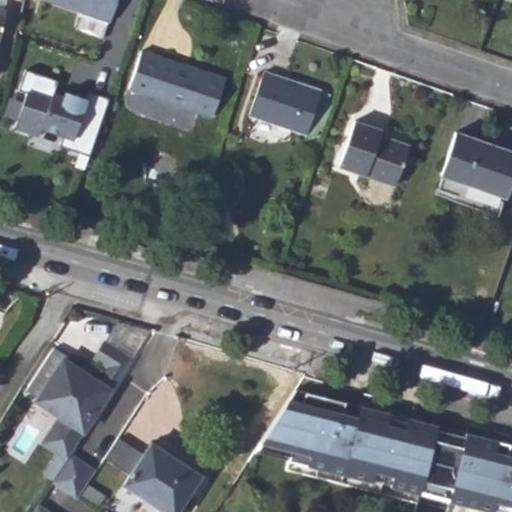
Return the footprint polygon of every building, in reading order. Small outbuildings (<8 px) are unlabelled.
[(107,21),(109,21),(116,0),(47,0),(82,12),(107,21)] [(102,36),(107,21),(82,12),(77,28),(102,36)] [(211,117),(224,79),(142,50),(129,90),(211,117)] [(59,145),(89,155),(108,99),(88,92),(86,98),(75,94),(73,100),(63,96),(54,93),(58,80),(26,69),(19,89),(27,92),(15,126),(39,134),(42,127),(62,134),(59,145)] [(306,135),(321,90),(264,70),(249,115),(306,135)] [(65,91),(63,96),(73,100),(75,94),(65,91)] [(381,133),(382,130),(354,121),(339,165),(396,186),(410,146),(380,137),(381,133)] [(455,195),(454,200),(498,216),(504,199),(506,199),(511,182),(511,151),(455,131),(440,176),(442,176),(438,188),(455,195)] [(410,146),(410,143),(381,133),(380,137),(410,146)] [(121,376),(133,359),(104,341),(92,360),(104,368),(94,384),(66,365),(64,367),(97,388),(110,368),(121,376)] [(75,447),(121,376),(110,368),(97,388),(64,367),(66,365),(70,359),(54,349),(26,392),(60,414),(64,417),(53,433),(75,447)] [(305,355),(286,350),(284,360),(303,365),(304,361),(305,355)] [(296,389),(290,399),(303,402),(306,391),(296,389)] [(303,402),(290,399),(261,441),(290,448),(288,459),(373,480),(376,469),(394,474),(391,485),(420,493),(449,500),(491,511),(494,500),(510,504),(508,511),(511,511),(511,455),(507,454),(509,445),(510,443),(466,432),(465,432),(464,435),(462,445),(434,438),(436,429),(437,425),(407,417),(406,421),(405,428),(387,424),(389,416),(389,413),(359,406),(355,416),(342,412),(345,401),(306,391),(303,402)] [(359,406),(345,401),(342,412),(355,416),(359,406)] [(64,417),(60,414),(39,445),(65,462),(70,454),(75,447),(53,433),(64,417)] [(406,421),(389,416),(387,424),(405,428),(406,421)] [(464,435),(436,429),(434,438),(462,445),(464,435)] [(145,447),(121,431),(107,452),(132,468),(145,447)] [(177,511),(202,474),(150,440),(145,447),(132,468),(123,483),(167,511),(177,511)] [(290,448),(261,441),(254,451),(288,459),(290,448)] [(95,471),(70,454),(65,462),(54,479),(79,496),(95,471)] [(445,511),(449,500),(420,493),(417,505),(445,511)]
